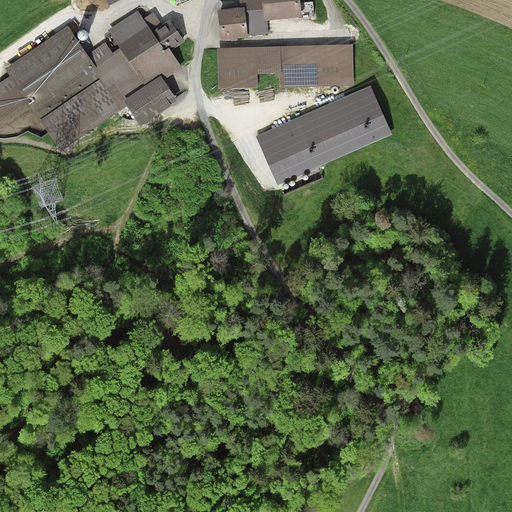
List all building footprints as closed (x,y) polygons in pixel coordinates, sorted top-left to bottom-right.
[(241,8),(218,11),(221,41),(249,38),(249,36),(268,34),(267,21),(264,22),(261,0),(241,0),(240,0),(241,8)] [(300,0),(261,0),(264,22),(267,21),(302,17),(300,0)] [(119,49),(146,87),(161,77),(164,80),(182,68),(170,50),(184,41),(170,19),(162,24),(154,12),(144,18),(138,10),(108,30),(119,49)] [(68,25),(4,68),(10,76),(28,103),(61,151),(127,106),(124,101),(146,87),(119,49),(113,53),(106,43),(88,55),(68,25)] [(353,45),(281,47),(282,73),(280,73),(280,88),(354,86),(353,45)] [(281,47),(217,48),(218,89),(258,88),(258,73),(280,73),(282,73),(281,47)] [(0,121),(28,103),(10,76),(0,82),(0,121)] [(146,87),(124,101),(127,106),(141,126),(172,105),(171,104),(177,100),(164,80),(161,77),(146,87)] [(370,86),(256,136),(278,185),(392,134),(370,86)]
